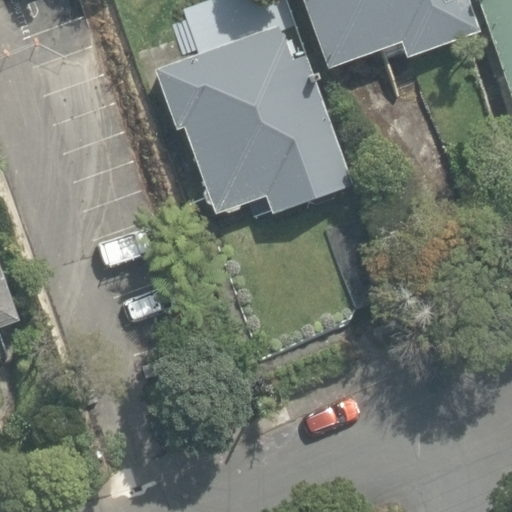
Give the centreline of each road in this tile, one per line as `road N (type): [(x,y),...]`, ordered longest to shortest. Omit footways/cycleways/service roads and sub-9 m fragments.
road 1 (residential): [(208,511),(503,403)]
road 2 (residential): [(503,403),(451,511)]
